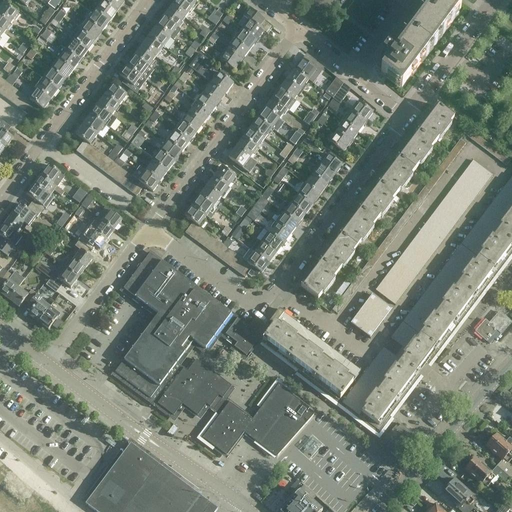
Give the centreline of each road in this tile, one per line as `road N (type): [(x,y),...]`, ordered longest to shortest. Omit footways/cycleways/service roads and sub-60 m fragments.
road 1 (residential): [(147,228),(263,309),(404,119)]
road 2 (tertiary): [(251,511),(48,365)]
road 3 (residential): [(0,200),(150,0)]
road 4 (residential): [(147,228),(298,31)]
road 5 (tertiary): [(376,511),(511,363)]
road 6 (residential): [(48,365),(147,228)]
road 7 (residential): [(404,119),(494,0)]
